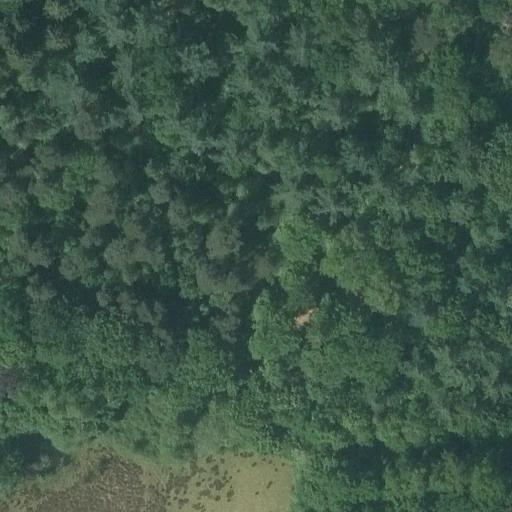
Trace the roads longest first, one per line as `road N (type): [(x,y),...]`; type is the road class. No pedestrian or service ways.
road 1 (track): [(0,82),(359,212),(306,391)]
road 2 (track): [(511,438),(0,321)]
road 3 (track): [(417,0),(511,100)]
